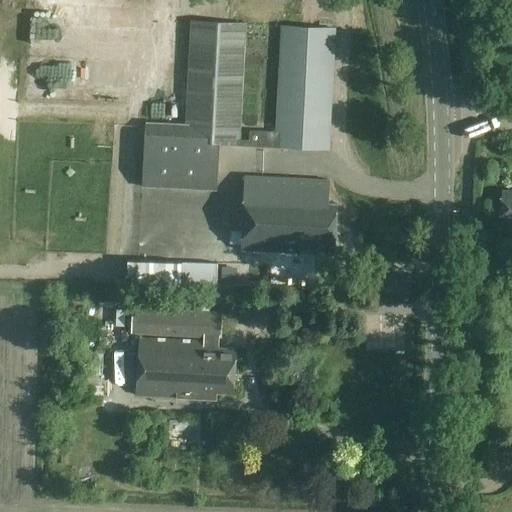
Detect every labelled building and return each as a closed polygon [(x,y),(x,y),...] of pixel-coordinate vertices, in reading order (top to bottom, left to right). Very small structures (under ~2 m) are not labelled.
[(147,123),(144,187),(216,190),(219,144),(328,149),(334,29),(282,26),(277,135),(238,133),(244,24),(192,22),(186,125),(147,123)] [(334,245),(336,205),(328,205),(329,181),(246,176),(243,250),(297,253),(298,247),(315,248),(315,244),(334,245)] [(511,191),(502,192),(501,220),(511,219),(511,191)] [(216,289),(217,285),(217,265),(128,262),(127,286),(216,289)] [(248,295),(228,294),(227,307),(247,308),(248,295)] [(220,333),(220,318),(134,313),(133,333),(204,336),(204,332),(220,333)] [(233,394),(236,349),(218,348),(218,345),(208,344),(208,342),(139,338),(136,394),(215,399),(215,393),(233,394)] [(102,395),(104,352),(89,351),(88,394),(102,395)] [(87,402),(88,413),(108,412),(108,401),(87,402)]
